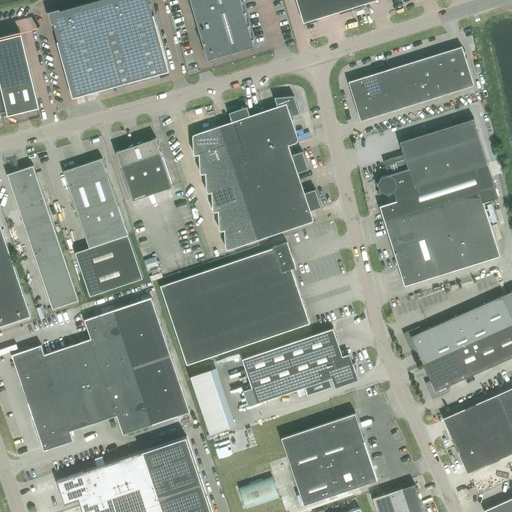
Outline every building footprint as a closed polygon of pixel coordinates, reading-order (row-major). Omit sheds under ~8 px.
[(154,15),(153,15),(148,0),(98,0),(59,11),(59,10),(50,13),(52,23),(53,23),(59,42),(58,42),(73,98),(169,71),(154,15)] [(190,0),(208,60),(255,46),(241,0),(190,0)] [(296,0),(304,23),(305,22),(306,24),(318,20),(317,18),(340,11),(341,13),(352,10),(352,9),(354,9),(366,5),(365,4),(376,0),(296,0)] [(0,112),(5,112),(6,115),(37,108),(19,34),(0,38),(0,112)] [(361,120),(394,110),(474,85),(462,46),(349,82),(361,120)] [(199,154),(200,171),(200,172),(201,173),(202,173),(202,174),(203,174),(206,173),(207,190),(207,191),(207,192),(208,192),(209,193),(210,192),(212,192),(213,209),(213,210),(214,211),(215,211),(216,211),(218,211),(219,228),(220,229),(220,230),(221,230),(222,230),(225,230),(226,247),(226,248),(226,249),(227,249),(228,249),(229,249),(312,221),(313,221),(313,220),(313,219),(313,218),(311,210),(322,207),(316,189),(305,192),(298,173),(309,169),(303,151),(292,155),(289,145),(295,143),(296,142),(297,141),(298,140),(298,139),(298,138),(298,137),(291,116),(300,113),(294,95),(275,97),(278,106),(250,115),(247,106),(229,113),(232,122),(195,134),(194,135),(193,135),(193,136),(193,137),(194,153),(195,154),(196,155),(197,155),(199,154)] [(381,177),(378,183),(380,190),(387,194),(393,192),(394,192),(397,185),(412,180),(415,188),(489,165),(474,118),(400,141),(404,154),(390,159),(386,166),(388,174),(381,177)] [(133,143),(130,144),(131,146),(117,151),(133,200),(173,187),(156,138),(142,142),(142,141),(138,142),(139,144),(134,145),(133,143)] [(90,247),(75,252),(90,296),(143,278),(103,158),(64,171),(90,247)] [(33,165),(21,170),(8,174),(53,309),(79,300),(33,165)] [(397,201),(380,206),(385,220),(405,285),(443,273),(462,267),(481,262),(500,256),(484,202),(499,197),(489,165),(415,188),(412,180),(397,185),(394,192),(393,192),(394,192),(397,201)] [(0,326),(31,316),(0,222),(0,326)] [(161,286),(187,364),(310,323),(292,268),(295,267),(295,268),(296,268),(287,242),(273,247),(161,286)] [(407,338),(410,344),(411,347),(415,345),(423,363),(431,382),(427,383),(432,393),(434,392),(436,393),(437,395),(447,391),(445,387),(511,357),(511,316),(503,295),(421,332),(419,328),(409,332),(410,334),(409,337),(407,338)] [(12,354),(45,450),(74,440),(71,431),(117,415),(124,434),(153,424),(150,415),(173,407),(176,416),(190,411),(152,297),(114,309),(85,319),(91,338),(45,354),(42,344),(12,354)] [(344,358),(334,328),(243,359),(258,403),(305,387),(308,394),(332,386),(330,378),(334,377),(337,385),(356,378),(354,371),(356,370),(354,363),(351,363),(349,356),(344,358)] [(213,430),(234,423),(218,373),(224,371),(222,363),(195,371),(213,430)] [(509,380),(499,383),(501,391),(511,387),(509,380)] [(511,387),(498,394),(443,418),(452,438),(453,438),(457,445),(460,453),(459,453),(468,473),(511,453),(511,387)] [(356,412),(282,437),(304,504),(377,480),(378,479),(356,412)] [(212,511),(187,436),(57,480),(60,488),(61,487),(62,491),(63,496),(65,503),(82,498),(84,505),(91,502),(94,511),(212,511)] [(106,460),(105,453),(98,455),(100,462),(106,460)] [(273,476),(239,487),(246,508),(280,497),(273,476)] [(404,487),(373,498),(377,511),(424,511),(415,484),(404,487)] [(475,487),(468,490),(470,496),(477,493),(475,487)] [(511,511),(511,497),(484,510),(485,511),(511,511)]
